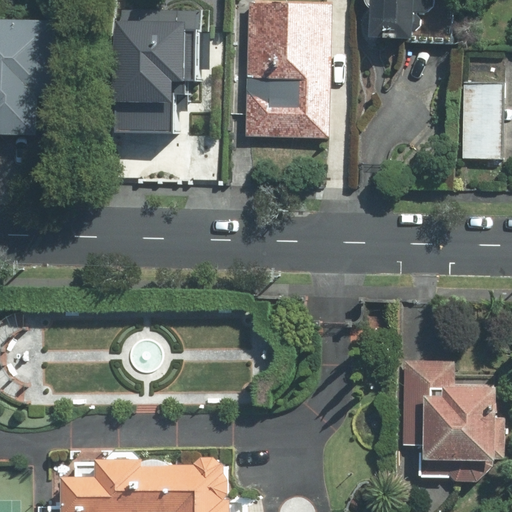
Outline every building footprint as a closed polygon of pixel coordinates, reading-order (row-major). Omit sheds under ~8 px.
[(362,0),(360,40),(420,44),(422,17),(439,18),(439,0),(362,0)] [(331,140),(335,3),(251,1),(247,138),(331,140)] [(117,8),(116,135),(176,135),(177,76),(205,76),(206,9),(117,8)] [(0,136),(42,138),(43,102),(59,103),(60,21),(0,20),(0,136)] [(504,83),(464,82),(462,159),(503,160),(504,83)] [(457,363),(405,363),(404,446),(427,446),(427,458),(507,459),(507,418),(501,418),(501,386),(457,386),(457,363)] [(70,506),(54,506),(53,511),(252,511),(253,496),(234,496),(237,491),(238,476),(234,471),(233,462),(231,462),(223,455),(210,455),(203,463),(151,463),(151,457),(106,457),(106,462),(79,462),(79,474),(70,474),(70,506)]
